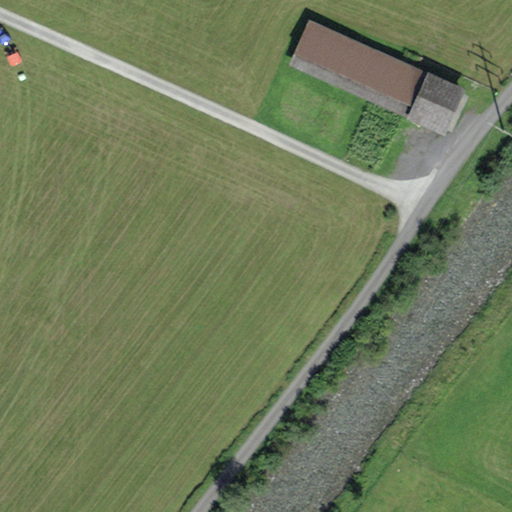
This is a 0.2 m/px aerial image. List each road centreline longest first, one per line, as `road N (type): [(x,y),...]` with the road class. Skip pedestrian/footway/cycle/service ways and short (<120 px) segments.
road 1 (track): [(197,511),(511,89)]
road 2 (track): [(423,201),(0,14)]
